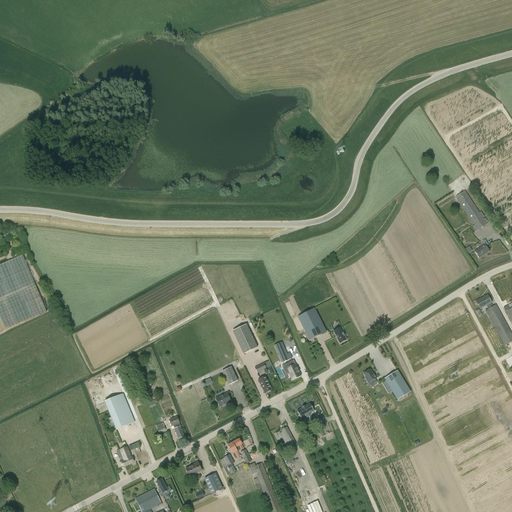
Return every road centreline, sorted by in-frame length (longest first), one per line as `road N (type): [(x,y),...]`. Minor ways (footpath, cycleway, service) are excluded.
road 1 (tertiary): [(0,209),(134,223),(314,222),(342,208),(363,153),(409,93),(511,53)]
road 2 (unclassified): [(68,511),(317,379)]
road 3 (unclassified): [(317,379),(511,265)]
road 4 (unclassified): [(317,379),(377,511)]
